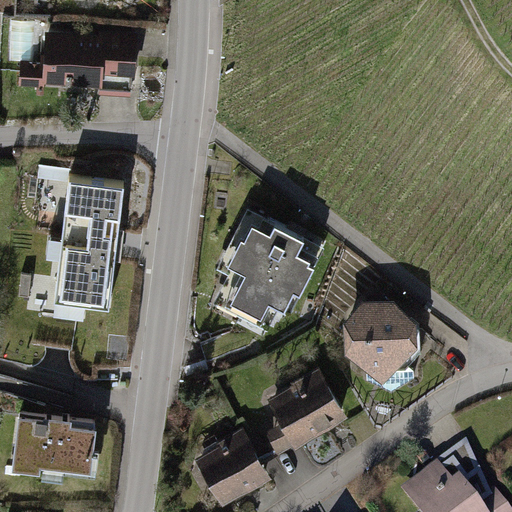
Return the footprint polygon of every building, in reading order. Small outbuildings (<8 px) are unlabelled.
[(136,33),(48,27),(44,83),(133,89),(136,33)] [(127,181),(68,174),(52,298),(111,306),(127,181)] [(246,212),(227,250),(233,253),(226,267),(235,272),(221,300),(266,322),(277,299),(292,307),(321,248),(246,212)] [(350,316),(353,350),(371,365),(368,368),(369,376),(392,389),(415,374),(414,365),(410,362),(421,349),(421,339),(408,332),(407,314),(385,295),(369,296),(350,316)] [(301,389),(279,402),(299,437),(345,411),(321,369),(298,382),(301,389)] [(16,407),(10,460),(90,470),(97,417),(16,407)] [(226,449),(203,461),(223,497),(270,471),(246,429),(222,442),(226,449)] [(440,464),(404,490),(420,511),(509,511),(495,493),(490,497),(466,443),(439,462),(440,464)]
